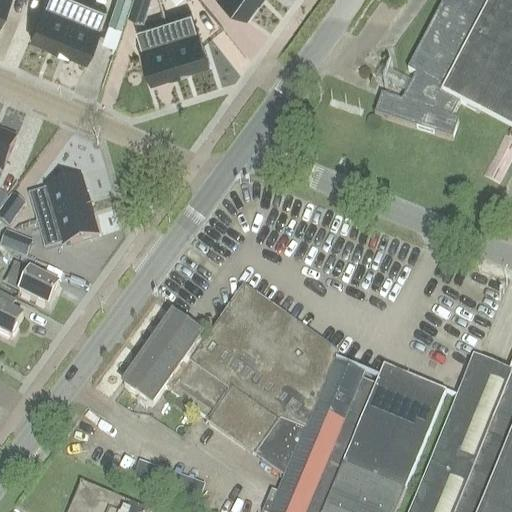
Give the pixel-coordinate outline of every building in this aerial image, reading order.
[(0,0),(0,23),(9,0),(0,0)] [(30,40),(58,52),(79,0),(78,0),(48,0),(46,6),(45,6),(30,40)] [(106,11),(79,0),(58,52),(86,63),(100,28),(99,28),(106,11)] [(117,0),(109,24),(121,28),(130,0),(117,0)] [(132,0),(127,17),(142,22),(149,0),(132,0)] [(220,0),(247,19),(260,0),(220,0)] [(511,0),(447,0),(409,73),(416,76),(412,84),(382,69),(376,80),(406,96),(402,103),(381,96),(374,117),(452,142),(458,124),(452,119),(460,105),(478,115),(480,111),(511,128),(511,0)] [(190,13),(163,22),(180,75),(208,66),(197,30),(196,30),(190,13)] [(163,22),(136,31),(141,48),(140,48),(151,84),(180,75),(163,22)] [(0,132),(0,175),(1,174),(2,175),(16,139),(0,132)] [(483,177),(499,185),(511,161),(511,140),(504,136),(483,177)] [(36,224),(90,208),(82,179),(45,190),(45,191),(28,196),(36,224)] [(11,197),(0,213),(0,222),(9,228),(24,206),(11,197)] [(44,252),(62,247),(62,248),(98,237),(90,208),(36,224),(44,252)] [(6,234),(0,248),(4,250),(26,259),(32,244),(6,234)] [(48,310),(59,288),(30,273),(30,274),(15,267),(5,287),(19,294),(19,295),(48,310)] [(200,354),(171,396),(210,423),(208,425),(255,458),(285,479),(278,497),(272,494),(264,511),(397,511),(406,493),(446,396),(384,370),(376,389),(361,383),(364,375),(339,365),(341,359),(337,357),(338,356),(244,291),(200,354)] [(0,294),(0,335),(11,341),(23,319),(10,313),(15,303),(0,294)] [(164,391),(171,396),(200,354),(194,350),(201,339),(173,320),(124,390),(152,409),(164,391)] [(511,511),(511,367),(509,375),(473,360),(410,511),(511,511)] [(146,511),(81,485),(69,511),(146,511)]
